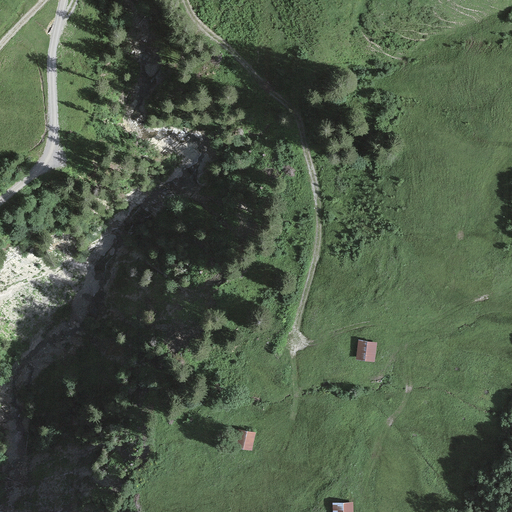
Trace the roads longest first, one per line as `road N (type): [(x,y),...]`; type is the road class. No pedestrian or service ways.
road 1 (track): [(297,337),(315,233),(298,135),(187,0)]
road 2 (track): [(61,0),(48,56),(52,151),(0,203)]
